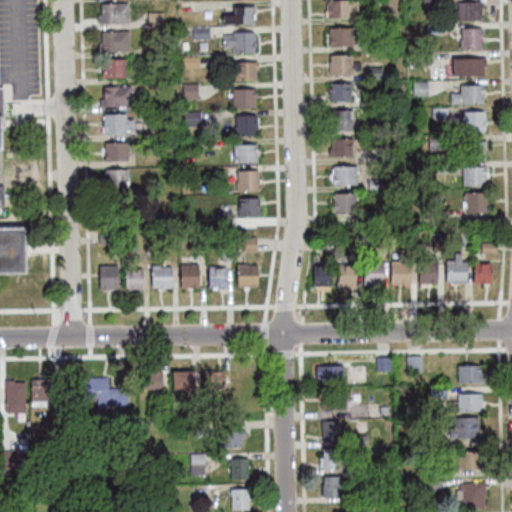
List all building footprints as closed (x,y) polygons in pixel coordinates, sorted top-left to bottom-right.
[(346,16),(327,16),(327,0),(346,0),(346,1),(356,1),(356,11),(346,11),(346,16)] [(422,0),(437,0),(437,8),(422,8),(422,0)] [(457,2),(480,2),(480,18),(457,18),(457,2)] [(127,22),(97,22),(97,15),(101,15),(101,4),(127,3),(127,22)] [(252,6),(252,23),(222,23),(222,15),(233,15),(233,6),(252,6)] [(162,26),(147,26),(147,13),(162,13),(162,26)] [(363,22),(363,13),(376,13),(376,22),(363,22)] [(439,24),(439,34),(425,34),(425,24),(439,24)] [(207,28),(208,38),(192,38),(191,28),(207,28)] [(351,45),(329,45),(329,28),(351,28),(351,45)] [(460,28),(481,28),(481,48),(459,48),(459,40),(460,40),(460,28)] [(128,50),(100,50),(100,31),(128,31),(128,50)] [(253,51),(231,52),(231,46),(223,46),(223,35),(232,35),(232,32),(252,32),(253,51)] [(376,50),(376,36),(391,36),(391,50),(376,50)] [(146,54),(146,44),(161,44),(161,54),(146,54)] [(329,75),(329,54),(349,54),(349,75),(329,75)] [(425,67),(411,67),(411,54),(425,54),(425,67)] [(181,57),(198,57),(198,68),(181,68),(181,57)] [(484,58),(484,66),(482,66),(482,75),(452,75),(452,58),(484,58)] [(101,77),(101,59),(124,59),(124,77),(101,77)] [(235,62),(256,62),(256,69),(254,69),(254,79),(235,79),(235,62)] [(366,79),(366,67),(381,67),(381,79),(366,79)] [(412,81),(425,81),(425,94),(412,94),(412,81)] [(350,100),(329,100),(329,94),(330,94),(330,83),(350,83),(350,100)] [(182,84),(196,84),(196,97),(182,97),(182,84)] [(449,93),(459,93),(459,85),(483,85),(483,94),(482,94),(482,102),(449,102),(449,93)] [(100,106),(100,98),(103,98),(103,87),(130,86),(130,105),(100,106)] [(0,88),(2,88),(3,150),(0,150),(0,228),(23,228),(24,274),(0,274),(0,88)] [(254,107),(231,107),(231,89),(254,89),(254,107)] [(367,106),(367,96),(379,96),(379,106),(367,106)] [(446,118),(431,118),(431,108),(446,108),(446,118)] [(332,129),(332,110),(351,110),(351,129),(332,129)] [(482,110),(482,113),(484,113),(484,122),(482,122),(482,131),(463,131),(463,124),(455,124),(455,117),(463,117),(463,110),(482,110)] [(183,111),(199,111),(199,125),(183,125),(183,111)] [(124,133),(103,133),(103,114),(125,114),(125,119),(132,119),(132,129),(124,129),(124,133)] [(235,115),(255,115),(255,134),(235,134),(235,115)] [(154,137),(154,128),(168,128),(168,137),(154,137)] [(427,136),(444,136),(444,149),(427,149),(427,136)] [(198,148),(184,148),(184,138),(198,138),(198,148)] [(351,155),(329,155),(329,148),(330,148),(330,139),(351,139),(351,155)] [(465,141),(485,141),(485,158),(465,158),(465,141)] [(104,160),(104,142),(126,142),(126,160),(104,160)] [(255,144),(255,162),(233,162),(233,144),(255,144)] [(394,160),(378,160),(378,147),(394,147),(394,160)] [(445,172),(430,172),(430,163),(445,163),(445,172)] [(332,184),(332,174),(332,166),(355,166),(355,184),(332,184)] [(484,166),(484,184),(461,184),(461,166),(484,166)] [(125,169),(126,177),(124,177),(124,188),(105,188),(105,169),(125,169)] [(236,170),(257,170),(257,190),(236,190),(236,182),(236,170)] [(368,179),(381,179),(381,189),(368,189),(368,179)] [(142,193),(142,182),(158,182),(158,193),(142,193)] [(465,192),(485,192),(485,213),(465,213),(465,192)] [(353,213),(333,213),(333,193),(353,193),(353,213)] [(106,215),(106,197),(124,197),(124,215),(106,215)] [(238,198),(258,198),(258,216),(238,216),(238,198)] [(146,210),(162,210),(162,224),(146,224),(146,210)] [(381,219),(366,219),(366,210),(381,210),(381,219)] [(446,210),(446,218),(432,218),(432,210),(446,210)] [(230,211),(230,225),(217,225),(217,211),(230,211)] [(460,231),(470,231),(470,246),(460,246),(460,231)] [(98,243),(98,233),(111,233),(111,243),(98,243)] [(376,247),(376,233),(386,233),(386,247),(376,247)] [(193,235),(201,235),(201,248),(193,248),(193,235)] [(240,237),(255,237),(255,251),(240,251),(240,237)] [(350,254),(350,241),(358,241),(358,254),(350,254)] [(313,251),(313,242),(329,242),(329,251),(313,251)] [(481,252),(481,242),(496,242),(496,252),(481,252)] [(221,246),(230,246),(230,260),(221,261),(221,246)] [(465,281),(445,281),(445,260),(454,260),(454,254),(459,254),(459,261),(465,261),(465,281)] [(436,283),(429,283),(429,286),(420,286),(420,283),(418,283),(418,260),(436,260),(436,283)] [(381,284),(363,284),(363,261),(381,261),(381,284)] [(409,282),(390,282),(390,261),(398,261),(398,262),(409,262),(409,282)] [(489,282),(473,282),(473,261),(481,261),(481,264),(489,264),(489,282)] [(197,264),(197,287),(179,287),(179,264),(197,264)] [(255,265),(255,285),(237,285),(237,264),(244,264),(244,265),(255,265)] [(329,264),(329,285),(312,285),(312,264),(329,264)] [(354,285),(338,285),(338,264),(354,264),(354,285)] [(98,288),(98,265),(116,265),(116,288),(98,288)] [(170,266),(170,286),(151,286),(150,265),(158,265),(158,266),(170,266)] [(224,267),(224,287),(207,287),(207,266),(215,266),(215,267),(224,267)] [(124,289),(124,268),(141,268),(141,289),(124,289)] [(419,356),(419,370),(406,370),(406,356),(419,356)] [(375,370),(375,357),(389,357),(390,370),(375,370)] [(319,382),(319,377),(315,377),(315,366),(342,365),(342,381),(319,382)] [(484,382),(457,382),(457,366),(478,366),(479,372),(484,372),(484,382)] [(141,389),(141,371),(161,371),(161,388),(141,389)] [(172,371),(193,371),(193,389),(172,389),(172,371)] [(203,372),(223,371),(224,388),(203,388),(203,372)] [(106,377),(106,389),(126,388),(127,406),(97,406),(97,397),(77,398),(77,377),(106,377)] [(30,379),(54,379),(54,401),(45,401),(45,405),(30,405),(30,379)] [(5,412),(4,381),(12,381),(12,382),(24,382),(24,412),(5,412)] [(429,386),(445,386),(445,397),(429,397),(429,386)] [(344,409),(321,409),(321,398),(323,397),(323,391),(343,390),(344,391),(350,391),(350,399),(344,399),(344,409)] [(456,411),(456,393),(480,393),(480,411),(456,411)] [(477,417),(477,439),(448,439),(448,429),(452,429),(452,417),(477,417)] [(321,440),(321,421),(337,420),(338,440),(321,440)] [(192,423),(206,422),(207,437),(193,437),(192,423)] [(218,447),(218,429),(239,428),(240,447),(218,447)] [(352,435),(365,434),(366,445),(352,445),(352,435)] [(339,468),(322,469),(321,448),(338,448),(339,468)] [(20,468),(3,469),(2,450),(20,450),(20,468)] [(481,451),(481,468),(456,468),(456,451),(481,451)] [(203,474),(189,475),(189,453),(203,453),(203,474)] [(246,458),(247,478),(230,479),(230,459),(246,458)] [(373,472),(358,472),(358,462),(373,462),(373,472)] [(425,467),(440,467),(440,477),(425,477),(425,467)] [(339,495),(322,496),(322,484),(323,484),(323,476),(340,476),(340,482),(339,482),(339,495)] [(440,480),(440,490),(425,490),(425,480),(440,480)] [(458,482),(483,482),(483,495),(482,495),(482,507),(460,507),(460,490),(458,490),(458,482)] [(50,499),(49,486),(62,485),(62,499),(50,499)] [(248,509),(231,509),(230,489),(247,489),(248,509)] [(381,499),(367,499),(367,490),(380,489),(381,499)] [(324,511),(341,511),(342,503),(324,503),(324,511)]
